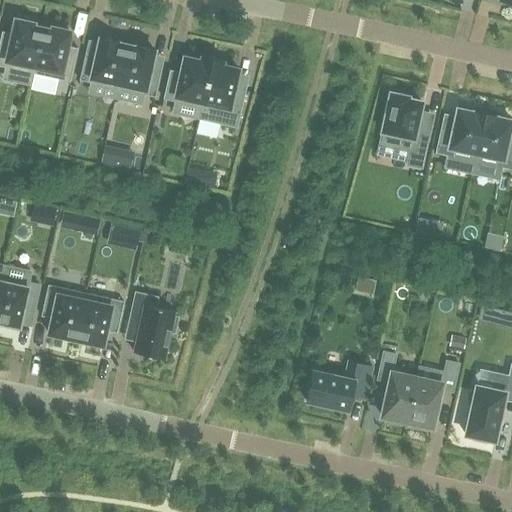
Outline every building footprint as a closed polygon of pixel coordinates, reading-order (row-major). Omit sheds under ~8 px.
[(1,31),(0,37),(0,66),(4,67),(32,73),(42,28),(32,26),(33,23),(15,19),(12,33),(1,31)] [(42,28),(32,73),(70,82),(77,48),(67,46),(70,31),(52,28),(51,30),(42,28)] [(85,51),(79,80),(117,88),(126,45),(117,43),(117,42),(99,38),(96,53),(85,51)] [(126,45),(117,88),(155,97),(161,68),(151,66),(155,51),(137,47),(137,48),(126,45)] [(169,70),(163,97),(174,101),(200,107),(195,131),(196,131),(198,119),(201,107),(212,60),(201,57),(200,61),(184,57),(180,72),(169,70)] [(198,119),(196,131),(199,119),(237,128),(246,87),(235,85),(238,69),(222,65),(222,62),(212,60),(201,107),(198,119)] [(390,92),(379,141),(410,148),(406,165),(421,168),(430,129),(416,126),(422,102),(408,98),(408,96),(390,92)] [(122,107),(146,108),(147,96),(123,95),(122,107)] [(441,125),(435,153),(474,161),(485,113),(474,111),(474,112),(457,108),(453,128),(441,125)] [(485,113),(474,161),(511,169),(511,141),(507,140),(511,120),(495,117),(495,116),(485,113)] [(104,148),(100,165),(115,168),(118,151),(104,148)] [(190,169),(187,182),(200,184),(203,171),(190,169)] [(35,203),(30,222),(40,224),(45,205),(35,203)] [(62,211),(59,226),(77,230),(81,215),(62,211)] [(416,218),(413,232),(427,235),(430,221),(416,218)] [(132,226),(130,238),(142,241),(145,229),(132,226)] [(487,236),(485,247),(499,250),(502,239),(487,236)] [(1,276),(0,280),(0,322),(1,323),(17,326),(17,327),(19,327),(19,325),(22,312),(33,314),(39,285),(1,276)] [(48,284),(41,316),(51,318),(48,333),(66,337),(66,338),(75,340),(85,293),(48,284)] [(134,291),(127,322),(140,325),(133,352),(164,359),(170,332),(175,333),(179,316),(173,315),(174,311),(156,307),(158,296),(134,291)] [(85,293),(75,340),(84,342),(85,341),(103,345),(106,330),(116,332),(123,301),(85,293)] [(453,336),(451,347),(463,349),(465,339),(453,336)] [(383,352),(377,379),(389,382),(381,416),(386,417),(385,421),(401,425),(402,420),(406,421),(416,377),(392,372),(395,354),(383,352)] [(313,370),(306,401),(347,410),(351,395),(364,398),(371,367),(348,361),(345,377),(313,370)] [(416,377),(406,421),(411,422),(410,427),(426,430),(427,426),(432,427),(440,389),(452,391),(459,364),(447,361),(442,383),(416,377)] [(472,405),(465,434),(473,436),(472,440),(486,443),(487,439),(494,441),(506,388),(492,385),(491,389),(476,385),(475,391),(471,390),(468,404),(472,405)]
